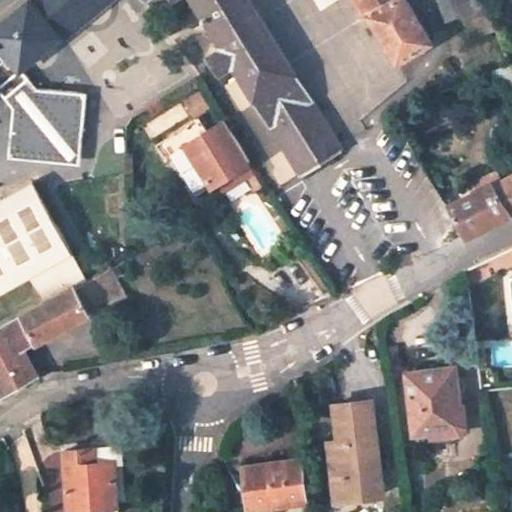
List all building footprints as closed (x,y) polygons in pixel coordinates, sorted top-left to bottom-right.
[(308,88),(253,0),(30,0),(29,1),(61,40),(109,0),(143,0),(148,5),(154,0),(195,0),(224,46),(211,54),(223,73),(237,64),(267,113),(308,88)] [(316,0),(323,10),(338,0),(316,0)] [(415,13),(407,0),(352,0),(363,19),(371,14),(399,61),(432,42),(415,13)] [(443,0),(450,18),(483,5),(481,0),(443,0)] [(40,89),(24,70),(61,40),(29,1),(5,21),(0,25),(0,90),(15,109),(11,154),(15,159),(45,162),(49,131),(46,128),(52,123),(55,126),(86,129),(89,98),(85,94),(40,89)] [(334,131),(308,88),(267,113),(293,156),(334,131)] [(418,105),(405,111),(409,119),(422,113),(418,105)] [(243,166),(250,162),(225,120),(208,131),(200,117),(163,140),(196,195),(217,182),(243,166)] [(46,128),(49,131),(45,162),(82,166),(86,129),(55,126),(52,123),(46,128)] [(334,131),(293,156),(304,172),(345,147),(334,131)] [(223,194),(250,178),(243,166),(217,182),(223,194)] [(472,193),(449,206),(466,236),(511,213),(511,173),(492,184),(472,193)] [(487,175),(468,185),(472,193),(492,184),(487,175)] [(88,278),(34,183),(0,201),(0,290),(30,274),(45,301),(88,278)] [(393,197),(376,205),(403,260),(419,253),(393,197)] [(124,272),(120,265),(112,270),(116,276),(124,272)] [(105,310),(127,297),(116,276),(112,270),(110,266),(88,278),(45,301),(0,325),(0,390),(4,397),(29,382),(38,376),(32,367),(28,370),(19,352),(25,348),(91,313),(89,308),(100,302),(105,310)] [(28,370),(32,367),(38,376),(41,375),(25,348),(19,352),(28,370)] [(457,382),(456,368),(408,374),(416,433),(433,431),(434,438),(459,434),(467,425),(464,406),(460,403),(465,392),(463,380),(457,382)] [(385,495),(374,401),(335,405),(339,442),(329,443),(336,501),(385,495)] [(121,445),(64,451),(70,510),(118,505),(118,498),(125,497),(121,445)] [(305,502),(300,460),(280,462),(282,468),(273,469),(272,463),(244,467),(250,508),(272,506),(305,502)]
